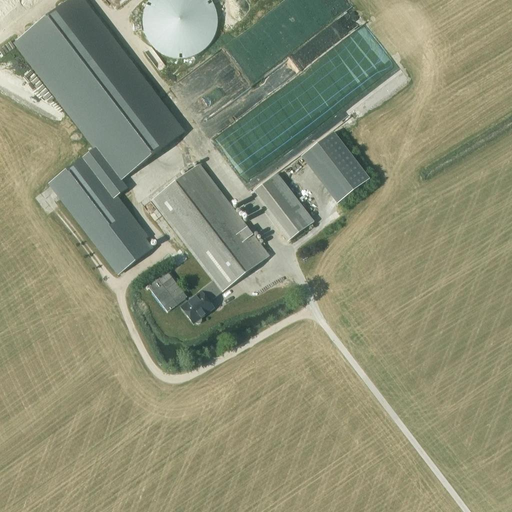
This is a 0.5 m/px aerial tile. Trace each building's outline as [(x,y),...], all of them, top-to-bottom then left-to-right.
[(72,0),(13,45),(94,150),(119,184),(122,182),(185,133),(83,0),(72,0)] [(145,37),(146,39),(147,42),(149,44),(151,47),(153,49),(155,51),(157,53),(160,54),(162,56),(165,57),(167,58),(170,59),(173,60),(176,60),(179,60),(182,60),(185,60),(188,59),(190,59),(193,58),(196,56),(198,55),(201,53),(203,52),(205,50),(207,48),(209,45),(211,43),(212,40),(214,38),(215,35),(216,32),(216,29),(217,27),(217,24),(217,21),(216,18),(216,15),(215,12),(214,9),(213,7),(212,4),(210,2),(208,0),(150,0),(150,1),(148,3),(147,6),(145,8),(144,11),(143,14),(143,17),(142,20),(142,22),(142,25),(143,28),(143,31),(144,34),(145,37)] [(259,21),(263,28),(276,19),(272,13),(259,21)] [(301,71),(306,68),(298,53),(293,56),(301,71)] [(334,133),(301,157),(338,205),(370,181),(334,133)] [(119,184),(94,150),(82,159),(113,200),(118,197),(127,189),(122,182),(119,184)] [(113,200),(82,159),(48,185),(118,277),(153,249),(146,240),(149,238),(118,197),(113,200)] [(180,306),(192,323),(194,321),(196,323),(198,323),(199,322),(201,321),(201,319),(200,317),(213,307),(207,299),(212,295),(213,297),(268,256),(198,164),(152,199),(213,280),(199,290),(200,291),(180,306)] [(288,243),(315,223),(278,175),(251,195),(288,243)] [(169,274),(149,289),(168,313),(187,298),(169,274)]
